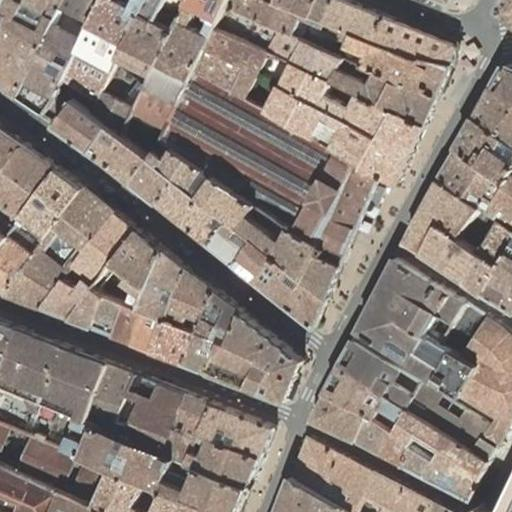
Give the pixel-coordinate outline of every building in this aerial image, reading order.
[(0,0),(0,38),(19,0),(0,0)] [(26,0),(19,0),(0,38),(0,82),(19,95),(59,17),(52,13),(28,1),(26,0)] [(67,0),(26,0),(28,1),(52,13),(59,17),(61,13),(67,0)] [(67,0),(61,13),(92,28),(94,25),(106,0),(67,0)] [(106,0),(94,25),(130,43),(141,21),(131,17),(137,5),(127,0),(126,0),(106,0)] [(151,0),(141,21),(130,43),(124,54),(96,111),(126,134),(157,70),(162,61),(179,26),(191,1),(191,0),(151,0)] [(191,0),(191,1),(179,26),(162,61),(157,70),(126,134),(155,156),(160,147),(165,138),(195,78),(199,69),(211,46),(221,25),(224,18),(231,5),(233,0),(191,0)] [(151,0),(127,0),(137,5),(131,17),(141,21),(151,0)] [(306,10),(282,0),(233,0),(231,5),(245,11),(283,28),(296,33),(303,16),(306,10)] [(282,0),(306,10),(316,14),(321,0),(282,0)] [(388,13),(355,0),(321,0),(316,14),(315,15),(328,20),(345,27),(341,38),(348,41),(350,42),(353,37),(347,34),(349,29),(350,29),(377,40),(388,13)] [(511,0),(505,0),(503,8),(504,11),(511,17),(511,0)] [(245,11),(231,5),(224,18),(221,25),(236,32),(273,50),(283,55),(294,59),(296,61),(313,69),(336,80),(360,92),(397,109),(397,108),(429,124),(442,94),(410,79),(408,84),(378,70),(367,65),(362,63),(347,56),(342,53),(334,50),(326,46),(305,38),(296,33),(283,28),(245,11)] [(316,14),(306,10),(303,16),(326,25),(328,20),(315,15),(316,14)] [(59,17),(19,95),(59,123),(77,97),(62,86),(92,28),(61,13),(59,17)] [(457,42),(388,13),(377,40),(426,59),(427,57),(457,63),(460,45),(460,44),(460,43),(459,43),(459,42),(458,42),(457,42)] [(94,25),(92,28),(62,86),(77,97),(96,111),(124,54),(130,43),(94,25)] [(236,32),(221,25),(211,46),(199,69),(262,104),(275,79),(272,77),(283,55),(273,50),(236,32)] [(426,59),(377,40),(350,29),(349,29),(347,34),(353,37),(350,42),(350,43),(373,53),(369,60),(365,58),(362,63),(367,65),(378,70),(408,84),(410,79),(442,94),(457,63),(427,57),(426,59)] [(341,38),(334,50),(342,53),(348,41),(341,38)] [(313,69),(296,61),(284,83),(415,152),(429,124),(397,108),(397,109),(360,92),(354,106),(330,93),(336,80),(313,69)] [(511,63),(510,63),(509,63),(508,63),(507,64),(496,85),(511,96),(511,63)] [(195,78),(165,138),(177,146),(210,168),(219,174),(261,203),(267,206),(294,224),(293,226),(299,229),(324,244),(320,250),(346,263),(383,174),(367,166),(368,163),(343,150),(331,143),(320,137),(270,108),(262,104),(199,69),(195,78)] [(354,106),(360,92),(336,80),(330,93),(354,106)] [(283,83),(270,108),(320,137),(331,143),(343,150),(368,163),(367,166),(383,174),(401,183),(415,152),(284,83),(283,83)] [(511,96),(496,85),(478,115),(511,137),(511,96)] [(96,111),(77,97),(59,123),(110,160),(136,181),(155,156),(126,134),(96,111)] [(511,141),(511,137),(478,115),(460,146),(511,179),(511,177),(511,152),(507,149),(511,141)] [(0,178),(27,141),(0,121),(0,178)] [(160,147),(155,156),(136,181),(162,201),(181,176),(196,187),(199,182),(210,168),(177,146),(165,138),(160,147)] [(62,166),(27,141),(0,178),(0,213),(4,216),(17,225),(23,219),(24,217),(62,166)] [(511,179),(460,146),(442,178),(485,207),(491,210),(511,179)] [(89,185),(62,166),(24,217),(23,219),(48,238),(59,223),(89,185)] [(219,174),(210,168),(199,182),(196,187),(181,176),(162,201),(214,243),(234,217),(243,224),(253,212),(261,203),(219,174)] [(511,177),(511,179),(491,210),(503,218),(511,223),(511,177)] [(485,207),(442,178),(409,240),(427,251),(442,222),(463,236),(485,207)] [(119,209),(89,185),(59,223),(48,238),(44,243),(49,247),(46,251),(66,267),(78,252),(83,256),(90,248),(119,209)] [(285,240),(253,212),(243,224),(259,237),(332,295),(346,263),(320,250),(324,244),(299,229),(293,226),(294,224),(267,206),(261,213),(280,228),(291,230),(285,240)] [(503,218),(491,210),(485,207),(463,236),(484,249),(503,218)] [(143,228),(119,209),(90,248),(83,256),(78,263),(102,280),(116,262),(143,228)] [(234,217),(214,243),(239,263),(259,237),(243,224),(234,217)] [(511,251),(511,223),(503,218),(484,249),(486,251),(469,279),(488,292),(505,264),(511,251)] [(23,219),(17,225),(42,245),(44,243),(48,238),(23,219)] [(442,222),(427,251),(469,279),(486,251),(484,249),(463,236),(442,222)] [(11,234),(0,248),(0,289),(6,292),(36,252),(42,245),(17,225),(11,234)] [(0,248),(11,234),(0,226),(0,248)] [(97,285),(73,317),(95,326),(108,295),(128,302),(142,307),(168,248),(143,228),(116,262),(128,270),(110,293),(107,292),(97,285)] [(259,237),(239,263),(318,325),(320,325),(332,295),(259,237)] [(36,252),(6,292),(44,307),(67,278),(78,263),(83,256),(78,252),(66,267),(46,251),(49,247),(44,243),(42,245),(36,252)] [(190,265),(168,248),(142,307),(149,310),(168,317),(175,301),(179,291),(190,265)] [(511,251),(505,264),(488,292),(511,306),(511,251)] [(459,319),(472,299),(456,289),(400,255),(362,329),(406,356),(465,393),(482,363),(449,343),(446,341),(459,319)] [(219,287),(190,265),(179,291),(175,301),(168,317),(187,324),(201,329),(206,318),(219,287)] [(67,278),(44,307),(73,317),(97,285),(99,283),(89,276),(85,282),(81,286),(76,284),(67,278)] [(247,308),(219,287),(206,318),(201,329),(226,338),(233,341),(245,310),(247,308)] [(108,295),(95,326),(115,334),(128,302),(108,295)] [(482,363),(511,380),(511,328),(506,323),(495,317),(472,299),(459,319),(446,341),(449,343),(482,363)] [(128,302),(115,334),(137,342),(149,310),(142,307),(128,302)] [(168,317),(149,310),(137,342),(155,349),(187,361),(201,329),(187,324),(168,317)] [(226,338),(213,372),(287,400),(289,399),(306,360),(305,357),(245,310),(233,341),(226,338)] [(0,317),(0,382),(2,384),(89,420),(89,419),(94,406),(113,361),(0,317)] [(201,329),(187,361),(213,372),(226,338),(201,329)] [(406,365),(495,421),(500,415),(465,393),(406,356),(362,329),(359,336),(406,365)] [(496,460),(503,446),(486,436),(495,421),(406,365),(359,336),(343,363),(496,460)] [(103,425),(115,430),(122,412),(131,391),(139,371),(113,361),(94,406),(108,411),(103,425)] [(415,442),(483,486),(496,460),(343,363),(328,391),(373,413),(379,416),(378,418),(398,432),(415,442)] [(486,436),(503,446),(511,426),(511,380),(482,363),(465,393),(500,415),(495,421),(486,436)] [(115,430),(125,434),(168,451),(192,391),(139,371),(131,391),(146,397),(137,418),(122,412),(115,430)] [(179,455),(192,461),(196,449),(200,440),(204,432),(216,401),(192,391),(168,451),(179,455)] [(373,413),(328,391),(314,419),(360,440),(373,413)] [(228,441),(266,456),(278,427),(276,424),(216,401),(204,432),(213,435),(220,438),(228,441)] [(113,465),(0,418),(0,457),(66,487),(99,502),(115,467),(113,465)] [(202,464),(253,486),(266,456),(228,441),(220,438),(213,435),(204,432),(200,440),(196,449),(192,461),(202,464)] [(125,434),(113,465),(115,467),(150,482),(166,488),(223,511),(241,511),(253,486),(202,464),(192,461),(179,455),(168,451),(125,434)] [(432,511),(438,501),(379,469),(313,434),(297,475),(352,506),(357,509),(362,511),(432,511)] [(408,465),(476,501),(483,486),(415,442),(408,465)] [(511,511),(511,448),(507,447),(486,502),(488,504),(504,511),(511,511)] [(55,511),(66,487),(0,457),(0,507),(10,511),(55,511)] [(150,482),(115,467),(99,502),(114,508),(123,511),(223,511),(166,488),(156,511),(141,511),(137,510),(150,482)] [(282,511),(362,511),(357,509),(352,506),(297,475),(282,511)] [(156,511),(166,488),(150,482),(137,510),(141,511),(156,511)] [(99,502),(66,487),(55,511),(123,511),(114,508),(99,502)] [(432,511),(460,511),(438,501),(432,511)]
